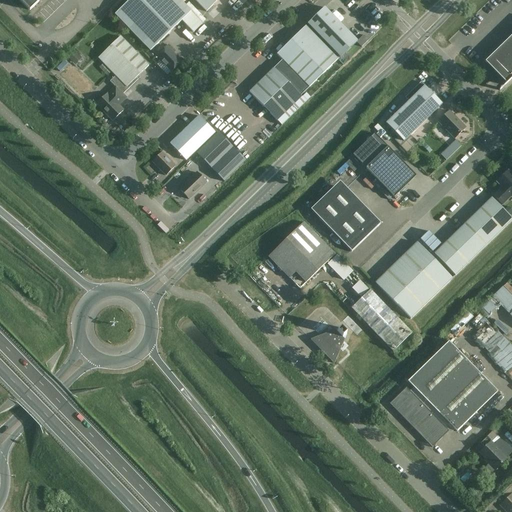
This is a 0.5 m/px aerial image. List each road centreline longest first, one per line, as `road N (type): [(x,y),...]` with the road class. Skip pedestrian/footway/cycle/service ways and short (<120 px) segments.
road 1 (residential): [(447,511),(220,277)]
road 2 (residential): [(196,251),(419,35)]
road 3 (residential): [(293,0),(113,166)]
road 4 (trunk): [(164,511),(0,341)]
road 5 (trunk): [(273,511),(147,348)]
road 6 (trunk): [(0,368),(138,511)]
road 7 (secondary): [(0,454),(94,360)]
road 8 (unclassified): [(414,213),(508,126)]
road 9 (residential): [(508,126),(419,35)]
road 10 (residential): [(113,166),(25,75)]
road 11 (trunk): [(95,292),(0,211)]
